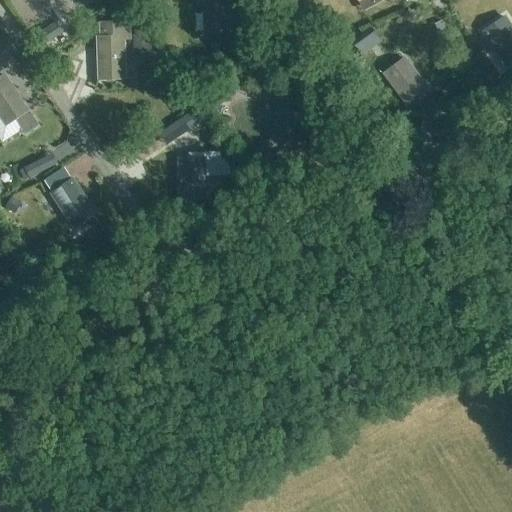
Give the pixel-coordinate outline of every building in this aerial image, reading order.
[(204,0),(205,33),(230,32),(229,0),(204,0)] [(358,0),(364,9),(378,0),(358,0)] [(511,55),(511,28),(504,17),(483,31),(503,60),(511,54),(511,55)] [(55,22),(36,34),(43,45),(62,33),(55,22)] [(124,72),(123,42),(132,42),(131,23),(97,24),(98,78),(114,78),(113,72),(124,72)] [(134,54),(150,53),(149,23),(134,23),(135,36),(133,36),(134,54)] [(416,99),(428,90),(404,58),(384,74),(405,101),(413,95),(416,99)] [(0,78),(0,116),(2,119),(10,114),(24,135),(38,127),(26,110),(4,76),(0,78)] [(75,101),(97,108),(105,85),(83,78),(75,101)] [(288,100),(274,100),(274,134),(285,134),(285,139),(300,139),(299,105),(304,104),(304,85),(288,85),(288,100)] [(165,145),(201,122),(193,110),(157,134),(165,145)] [(189,155),(189,159),(178,160),(179,194),(190,194),(190,199),(205,199),(204,174),(227,174),(227,168),(222,161),(218,161),(218,154),(189,155)] [(64,168),(44,182),(52,194),(72,180),(64,168)] [(81,221),(94,213),(72,180),(52,194),(51,194),(70,223),(79,217),(81,221)] [(11,197),(4,208),(15,214),(21,203),(11,197)]
